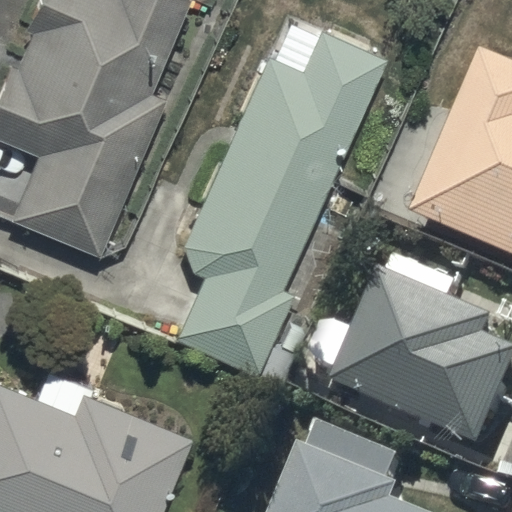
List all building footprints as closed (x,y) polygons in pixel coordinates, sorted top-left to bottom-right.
[(6,48),(0,64),(0,121),(37,136),(10,202),(98,238),(161,84),(147,79),(179,0),(31,0),(26,13),(33,15),(18,53),(6,48)] [(204,260),(175,321),(253,358),(291,279),(279,273),(383,46),(320,18),(314,31),(289,19),(277,45),(267,41),(182,227),(191,255),(204,260)] [(511,59),(487,48),(418,208),(511,249),(511,59)] [(385,265),(338,378),(480,442),(511,372),(511,342),(487,331),(495,314),(385,265)] [(0,495),(38,511),(152,511),(191,424),(83,380),(74,402),(0,372),(0,495)] [(312,447),(304,443),(274,511),(433,511),(394,496),(399,483),(390,479),(400,454),(323,422),(312,447)]
